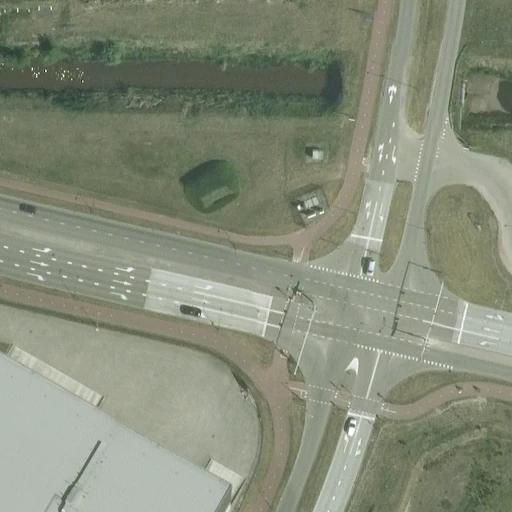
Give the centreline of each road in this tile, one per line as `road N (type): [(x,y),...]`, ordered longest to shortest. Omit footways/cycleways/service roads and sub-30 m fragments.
road 1 (tertiary): [(353,290),(0,207)]
road 2 (tertiary): [(0,252),(340,333)]
road 3 (tertiary): [(340,333),(284,511)]
road 4 (tertiary): [(327,511),(385,343)]
road 5 (unclassified): [(428,158),(455,0)]
road 6 (unclassified): [(406,0),(388,150)]
road 7 (unclassified): [(397,300),(428,158)]
road 8 (unclassified): [(388,150),(353,290)]
road 9 (tertiary): [(385,343),(511,373)]
